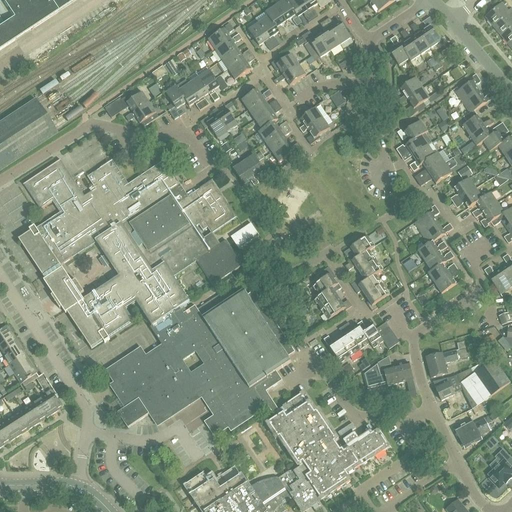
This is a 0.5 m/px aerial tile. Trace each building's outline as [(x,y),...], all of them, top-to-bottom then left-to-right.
[(0,0),(0,51),(77,0),(0,0)] [(286,0),(285,0),(276,7),(287,23),(293,18),(294,21),(293,21),(298,28),(303,24),(299,18),(298,19),(288,3),(286,0)] [(300,0),(291,0),(288,3),(298,19),(299,18),(304,15),(305,16),(305,17),(309,23),(313,20),(300,0)] [(300,0),(313,20),(318,16),(314,11),(313,11),(312,9),(318,4),(315,0),(300,0)] [(330,0),(324,0),(318,4),(322,9),(332,2),(330,0)] [(377,0),(372,4),(378,14),(396,2),(397,3),(402,0),(401,0),(377,0)] [(495,30),(510,17),(511,15),(511,9),(507,13),(503,8),(507,4),(504,2),(500,5),(485,18),(495,30)] [(247,16),(251,13),(254,12),(251,6),(244,11),(247,16)] [(287,23),(276,7),(266,14),(268,18),(269,18),(279,33),(279,34),(282,38),(287,35),(283,29),(282,29),(280,27),(287,23)] [(511,18),(510,17),(495,30),(503,39),(511,31),(511,18)] [(268,18),(259,24),(275,48),(280,45),(276,39),(275,40),(273,38),(279,34),(279,33),(269,18),(268,18)] [(325,23),(341,46),(351,40),(341,24),(335,28),(333,25),(334,25),(330,19),(325,23)] [(420,34),(431,50),(441,43),(432,29),(435,27),(430,19),(423,23),(427,29),(420,34)] [(341,46),(325,23),(320,26),(324,32),(325,31),(326,33),(320,37),(331,53),(341,46)] [(232,41),(231,41),(228,35),(230,33),(230,34),(235,31),(231,24),(226,28),(227,29),(209,41),(216,52),(232,41)] [(275,48),(259,24),(249,31),(259,47),(266,43),(267,45),(266,45),(270,51),(275,48)] [(417,37),(410,41),(421,57),(431,50),(420,34),(419,32),(420,31),(415,24),(411,27),(417,37)] [(410,41),(409,38),(410,37),(405,31),(400,34),(406,44),(401,47),(409,61),(411,64),(421,57),(410,41)] [(511,31),(503,39),(511,48),(511,47),(511,31)] [(331,53),(320,37),(314,41),(313,39),(314,38),(310,33),(302,38),(303,40),(305,43),(309,41),(310,43),(317,54),(321,60),(331,53)] [(239,35),(231,41),(232,41),(216,52),(222,61),(238,51),(234,45),(236,44),(243,40),(239,35)] [(409,61),(401,47),(397,43),(399,42),(395,37),(390,41),(395,48),(388,52),(399,68),(409,61)] [(188,50),(182,54),(186,59),(191,55),(188,50)] [(201,51),(197,54),(202,61),(206,58),(201,51)] [(238,51),(222,61),(229,71),(253,55),(250,51),(243,55),(244,56),(242,57),(238,51)] [(186,59),(182,54),(177,57),(181,63),(187,60),(186,59)] [(317,54),(312,58),(316,63),(321,60),(317,54)] [(256,60),(253,55),(229,71),(236,82),(252,71),(248,65),(249,64),(250,64),(256,60)] [(284,77),(300,66),(293,56),(283,62),(281,59),(272,65),(277,73),(280,71),(283,76),(284,77)] [(443,67),(440,63),(433,68),(436,72),(443,67)] [(284,77),(283,76),(274,83),(276,86),(286,80),(291,87),(306,76),(300,66),(284,77)] [(209,72),(199,79),(210,95),(209,95),(215,103),(220,100),(216,94),(215,94),(214,92),(220,88),(209,72)] [(474,80),(456,93),(463,104),(480,93),(475,86),(477,85),(478,85),(481,83),(476,75),(473,78),(474,80)] [(407,100),(424,89),(416,78),(400,90),(405,97),(397,102),(400,107),(406,103),(406,102),(407,101),(408,100),(407,100)] [(210,95),(199,79),(189,85),(205,109),(210,106),(206,100),(205,101),(204,99),(209,95),(210,95)] [(205,109),(189,85),(185,88),(182,84),(176,87),(180,92),(179,92),(187,104),(189,108),(196,104),(197,106),(196,107),(200,112),(205,109)] [(180,92),(176,87),(166,94),(175,108),(168,112),(174,121),(179,118),(180,118),(186,114),(183,109),(182,110),(181,108),(187,104),(179,92),(180,92)] [(408,100),(407,101),(412,107),(404,112),(409,119),(418,113),(415,109),(430,99),(424,89),(407,100),(408,100)] [(249,112),(264,101),(266,99),(267,100),(273,96),(269,91),(263,95),(264,96),(262,98),(257,91),(242,102),(249,112)] [(480,93),(463,104),(470,115),(474,112),(489,102),(494,99),(491,94),(486,97),(486,98),(484,99),(480,93)] [(135,115),(149,104),(143,94),(132,101),(129,97),(122,101),(121,99),(116,103),(119,108),(123,113),(129,108),(133,114),(131,115),(132,116),(134,115),(135,115)] [(0,172),(58,134),(54,128),(46,117),(39,106),(35,100),(0,123),(0,172)] [(268,107),(264,101),(249,112),(256,122),(279,106),(276,101),(270,106),(268,107)] [(119,108),(116,103),(105,109),(109,114),(119,108)] [(132,116),(131,115),(126,119),(128,123),(136,118),(140,124),(140,125),(141,125),(144,129),(159,118),(149,104),(135,115),(134,115),(132,116)] [(439,105),(432,112),(437,118),(444,111),(439,105)] [(256,122),(262,132),(263,132),(275,124),(279,122),(274,115),(276,114),(276,115),(283,110),(279,106),(256,122)] [(123,113),(119,108),(109,114),(112,120),(123,113)] [(218,118),(229,134),(239,127),(229,111),(222,116),(217,109),(213,112),(216,117),(217,116),(218,118)] [(308,131),(324,120),(317,109),(300,120),(305,126),(300,130),(303,135),(306,133),(306,132),(308,131)] [(468,124),(463,127),(470,137),(485,128),(483,126),(478,118),(478,117),(474,112),(470,115),(464,118),(468,124)] [(229,134),(218,118),(211,123),(208,119),(201,123),(206,130),(210,128),(218,141),(229,134)] [(324,120),(308,131),(311,136),(307,140),(311,146),(321,140),(320,138),(331,130),(324,120)] [(421,137),(422,137),(428,133),(421,122),(403,134),(401,131),(397,134),(402,142),(407,139),(406,139),(408,138),(411,143),(412,143),(421,137)] [(263,132),(262,132),(259,134),(266,144),(290,128),(286,123),(280,128),(280,129),(279,130),(275,124),(263,132)] [(491,138),(483,143),(490,153),(498,148),(505,144),(504,143),(501,137),(503,136),(503,137),(509,133),(503,124),(492,131),(494,135),(491,137),(491,138)] [(293,133),(290,128),(266,144),(272,154),(288,144),(284,138),(286,137),(287,137),(293,133)] [(485,128),(470,137),(477,148),(483,143),(491,138),(491,137),(486,130),(485,128)] [(450,135),(445,138),(450,146),(456,143),(450,135)] [(412,143),(411,143),(403,148),(402,147),(398,150),(402,157),(407,153),(406,152),(408,151),(412,157),(428,146),(422,137),(421,137),(412,143)] [(505,144),(498,148),(505,157),(511,152),(511,137),(504,143),(505,144)] [(232,150),(227,143),(222,147),(227,153),(232,150)] [(292,150),(288,144),(272,154),(280,165),(297,153),(298,154),(303,151),(298,145),(294,148),(294,149),(292,150)] [(428,146),(412,157),(416,163),(415,165),(414,164),(409,167),(414,173),(418,170),(417,168),(419,167),(419,168),(423,165),(422,165),(435,156),(428,146)] [(422,165),(423,165),(426,171),(415,179),(418,183),(445,164),(438,154),(435,156),(422,165)] [(254,179),(255,179),(263,174),(265,178),(271,174),(267,168),(263,171),(254,157),(244,164),(254,179)] [(445,164),(418,183),(421,188),(433,180),(436,185),(452,174),(449,170),(455,165),(452,160),(445,164)] [(179,318),(181,317),(177,311),(190,302),(173,278),(196,262),(213,286),(243,266),(226,241),(209,253),(192,229),(199,225),(203,231),(208,228),(212,235),(237,218),(213,181),(176,206),(169,195),(182,187),(164,161),(129,185),(112,161),(88,178),(96,191),(85,198),(61,161),(24,186),(41,211),(53,203),(61,214),(37,230),(35,227),(30,230),(31,232),(19,240),(46,280),(44,281),(53,296),(52,297),(52,298),(54,296),(61,308),(60,309),(62,308),(66,314),(68,313),(92,349),(104,342),(105,343),(110,340),(109,339),(134,322),(126,310),(136,303),(152,327),(165,345),(170,342),(183,362),(183,361),(196,352),(205,365),(191,374),(203,392),(218,381),(202,357),(206,354),(204,352),(198,343),(193,335),(189,329),(188,330),(188,329),(189,329),(188,327),(186,328),(179,318)] [(254,179),(244,164),(234,171),(244,186),(251,182),(255,187),(259,185),(257,180),(256,181),(255,179),(254,179)] [(468,169),(463,171),(466,178),(472,176),(468,169)] [(453,205),(476,190),(469,180),(455,189),(459,195),(456,197),(456,196),(450,200),(453,205)] [(483,199),(476,190),(453,205),(457,210),(463,206),(462,205),(464,204),(468,210),(477,204),(483,199)] [(483,199),(477,204),(481,210),(478,211),(478,210),(472,214),(476,219),(483,214),(498,204),(491,194),(483,199)] [(483,214),(487,220),(485,221),(485,220),(481,223),(485,229),(489,227),(488,226),(491,224),(491,223),(505,214),(504,214),(498,204),(483,214)] [(421,235),(437,223),(433,218),(435,216),(436,217),(440,214),(435,206),(431,209),(433,212),(414,225),(421,235)] [(511,208),(504,214),(505,214),(491,223),(491,224),(494,228),(500,224),(499,223),(501,222),(506,228),(511,224),(511,208)] [(442,231),(437,223),(421,235),(428,245),(432,242),(433,243),(447,233),(447,234),(453,230),(450,225),(444,229),(442,231)] [(250,225),(231,238),(240,251),(259,238),(250,225)] [(384,228),(374,237),(379,242),(389,233),(384,228)] [(358,259),(369,251),(374,248),(368,238),(344,254),(347,258),(354,254),(357,259),(358,259)] [(432,242),(428,245),(418,252),(425,263),(439,253),(442,252),(442,253),(448,249),(444,243),(438,247),(439,247),(437,249),(433,243),(432,242)] [(358,259),(357,259),(345,268),(348,272),(355,267),(359,273),(376,261),(369,251),(358,259)] [(443,259),(439,253),(425,263),(431,272),(432,272),(442,265),(443,265),(448,262),(454,258),(451,253),(445,257),(445,258),(443,259)] [(511,263),(511,261),(508,255),(503,259),(506,264),(507,264),(508,265),(501,270),(511,285),(511,263)] [(376,261),(359,273),(362,278),(351,286),(354,291),(376,276),(383,271),(376,261)] [(432,272),(431,272),(428,274),(435,285),(457,270),(454,265),(448,269),(449,270),(447,271),(443,265),(442,265),(432,272)] [(511,287),(511,285),(501,270),(494,275),(493,273),(494,272),(490,267),(484,272),(501,296),(511,287)] [(320,296),(336,286),(333,281),(335,279),(328,268),(320,273),(324,279),(314,287),(320,296)] [(457,270),(435,285),(442,295),(456,285),(452,279),(455,278),(461,275),(457,270)] [(382,285),(376,276),(354,291),(357,295),(362,292),(365,297),(382,285)] [(338,285),(336,286),(320,296),(314,300),(321,311),(338,299),(335,294),(341,290),(338,285)] [(389,296),(382,285),(365,297),(369,302),(367,304),(373,312),(378,309),(376,305),(389,296)] [(231,431),(270,405),(273,403),(266,393),(283,381),(277,372),(292,362),(288,357),(296,352),(254,291),(248,296),(244,291),(203,319),(195,307),(181,317),(179,318),(186,328),(188,327),(189,329),(188,329),(188,330),(189,329),(193,335),(198,343),(204,352),(206,354),(202,357),(218,381),(203,392),(199,394),(211,411),(213,410),(217,416),(205,423),(214,436),(229,427),(231,431)] [(342,305),(338,299),(321,311),(328,321),(345,310),(346,311),(352,308),(347,301),(342,305)] [(498,317),(501,325),(502,326),(511,323),(509,313),(508,314),(499,317),(498,317)] [(384,342),(383,340),(380,335),(376,330),(371,323),(371,324),(372,326),(367,329),(363,322),(358,326),(370,344),(369,344),(373,349),(384,342)] [(370,344),(358,326),(353,330),(349,323),(344,327),(360,351),(369,344),(370,344)] [(380,335),(390,328),(387,323),(376,330),(380,335)] [(343,336),(338,340),(350,357),(360,351),(344,327),(339,330),(343,336)] [(0,346),(13,338),(11,335),(12,334),(9,328),(0,333),(0,346)] [(390,328),(380,335),(383,340),(393,333),(390,328)] [(393,333),(383,340),(384,342),(387,345),(397,338),(393,333)] [(500,348),(493,335),(483,341),(490,353),(500,348)] [(350,357),(338,340),(333,343),(328,337),(323,340),(340,364),(350,357)] [(15,342),(13,338),(0,346),(0,352),(3,357),(20,346),(17,341),(15,342)] [(397,338),(387,345),(390,350),(400,343),(397,338)] [(170,342),(165,345),(158,350),(147,358),(145,355),(144,355),(141,350),(135,354),(129,357),(130,358),(123,362),(116,366),(116,367),(108,372),(110,374),(109,374),(116,383),(114,385),(112,386),(117,394),(120,399),(119,400),(125,408),(118,413),(128,428),(149,415),(148,413),(151,411),(157,419),(160,424),(172,416),(173,416),(185,408),(192,403),(190,399),(199,393),(199,394),(203,392),(191,374),(183,361),(183,362),(170,342)] [(450,342),(433,346),(434,352),(425,355),(428,366),(448,361),(445,351),(452,349),(450,342)] [(24,352),(20,346),(3,357),(9,366),(25,356),(22,353),(24,352)] [(461,354),(448,359),(451,365),(463,360),(461,354)] [(25,356),(9,366),(15,376),(32,365),(28,359),(27,360),(25,356)] [(472,411),(510,383),(494,360),(473,375),(469,371),(458,376),(442,381),(433,383),(441,402),(455,395),(452,389),(461,385),(472,411)] [(450,371),(448,361),(428,366),(431,378),(441,375),(442,381),(458,376),(456,369),(450,371)] [(367,375),(368,379),(369,386),(387,381),(389,387),(413,381),(409,363),(384,369),(385,374),(382,375),(379,365),(367,375)] [(36,370),(32,365),(15,376),(21,385),(22,384),(37,375),(34,371),(36,370)] [(39,378),(37,375),(22,384),(24,388),(36,380),(46,396),(41,399),(52,416),(58,412),(57,411),(61,408),(56,400),(58,399),(43,375),(42,376),(39,378)] [(19,389),(12,394),(15,398),(22,393),(19,389)] [(15,398),(12,394),(5,398),(8,402),(15,398)] [(273,403),(270,405),(278,417),(267,425),(277,440),(279,439),(300,469),(290,475),(288,472),(277,480),(270,480),(264,482),(257,485),(252,488),(251,488),(256,494),(254,495),(235,467),(217,479),(212,473),(206,477),(203,474),(185,486),(202,511),(275,511),(276,511),(282,511),(284,511),(280,507),(291,499),(300,511),(305,511),(350,482),(347,476),(389,448),(378,431),(371,436),(369,433),(359,440),(355,435),(344,443),(347,448),(340,452),(336,445),(339,443),(318,411),(316,413),(304,394),(283,407),(283,408),(279,411),(273,403)] [(496,403),(493,398),(482,405),(485,410),(496,403)] [(52,416),(41,399),(32,405),(42,420),(45,418),(46,420),(52,416)] [(42,420),(32,405),(23,410),(34,428),(39,424),(38,422),(42,420)] [(34,428),(23,410),(14,416),(24,432),(27,430),(28,431),(34,428)] [(496,412),(489,417),(492,422),(499,417),(496,412)] [(14,416),(4,422),(16,439),(21,436),(20,434),(24,432),(14,416)] [(460,440),(487,425),(492,423),(489,417),(474,425),(472,421),(455,430),(460,440)] [(4,422),(0,424),(0,434),(6,443),(9,441),(10,443),(16,439),(4,422)] [(490,431),(487,425),(460,440),(465,450),(483,440),(481,436),(490,431)] [(506,485),(511,479),(511,478),(510,476),(511,474),(511,469),(511,468),(511,460),(503,451),(496,458),(502,464),(489,476),(491,479),(490,480),(499,489),(505,484),(506,485)] [(466,511),(458,501),(447,510),(448,511),(466,511)]
